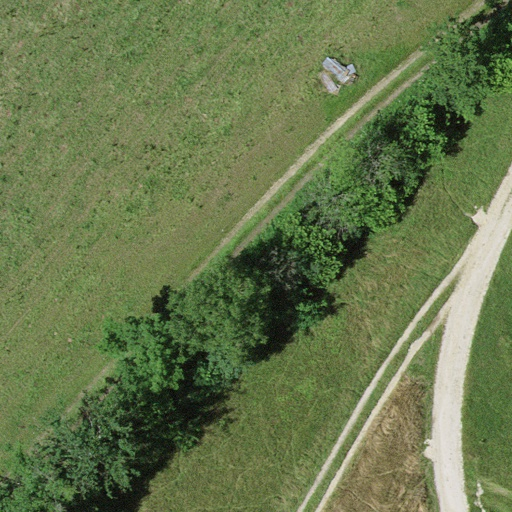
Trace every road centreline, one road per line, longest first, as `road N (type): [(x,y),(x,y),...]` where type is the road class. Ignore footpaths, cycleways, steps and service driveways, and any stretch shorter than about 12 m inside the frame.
road 1 (track): [(492,0),(322,149),(0,492)]
road 2 (track): [(457,511),(445,468),(448,365),(485,240),(511,196)]
road 3 (track): [(485,240),(403,344),(305,511)]
